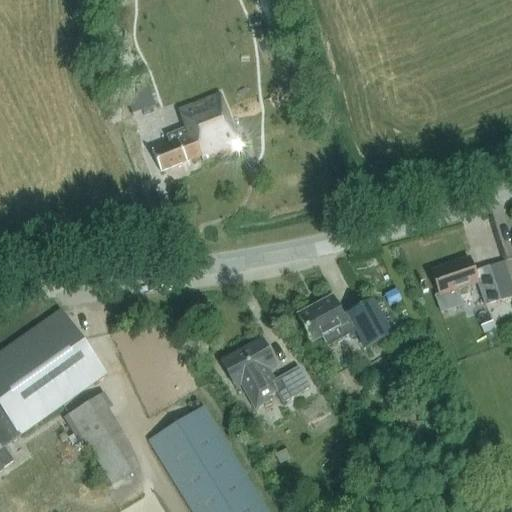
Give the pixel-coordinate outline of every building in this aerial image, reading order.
[(177,74),(202,69),(194,32),(169,37),(177,74)] [(153,107),(147,89),(124,97),(130,115),(153,107)] [(202,162),(240,147),(219,95),(179,112),(186,129),(166,137),(169,144),(151,151),(160,173),(201,157),(202,162)] [(484,307),(500,301),(488,267),(473,272),(469,259),(431,272),(439,296),(435,297),(441,313),(462,306),(457,291),(477,284),(484,307)] [(363,350),(391,335),(372,300),(341,317),(331,299),(298,317),(312,342),(321,337),(327,347),(353,332),(363,350)] [(3,449),(106,376),(62,310),(0,353),(0,472),(2,470),(12,462),(3,449)] [(266,372),(276,366),(261,340),(220,363),(235,389),(241,386),(255,410),(270,402),(267,398),(275,393),(282,404),(309,389),(298,368),(272,382),(266,372)] [(102,393),(60,419),(77,444),(81,441),(110,487),(137,469),(126,441),(107,411),(111,408),(102,393)] [(192,511),(265,511),(202,408),(149,441),(192,511)]
